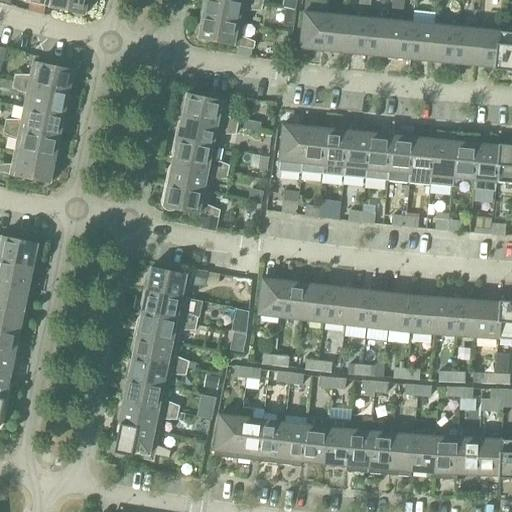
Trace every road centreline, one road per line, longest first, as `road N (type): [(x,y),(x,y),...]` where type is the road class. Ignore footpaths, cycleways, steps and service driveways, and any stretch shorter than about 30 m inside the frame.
road 1 (residential): [(511,278),(262,254),(127,223)]
road 2 (residential): [(511,98),(289,79),(162,54)]
road 3 (residential): [(71,482),(127,223)]
road 4 (residential): [(70,212),(14,470)]
road 5 (residential): [(109,43),(70,212)]
road 6 (residential): [(127,223),(162,54)]
road 7 (residential): [(231,511),(71,482)]
